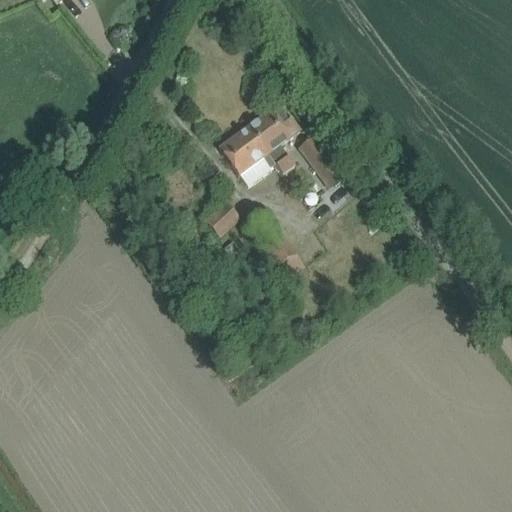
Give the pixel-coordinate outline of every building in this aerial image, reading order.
[(275,167),(274,167),(282,178),(294,169),(280,149),(300,135),(289,121),(280,128),(270,115),(247,132),(267,159),(269,157),(275,167)] [(218,153),(238,180),(240,178),(248,190),(271,173),(269,171),(274,167),(275,167),(269,157),(267,159),(247,132),(218,153)] [(342,181),(325,159),(312,168),(328,191),(342,181)] [(221,240),(240,221),(222,203),(203,222),(221,240)] [(247,226),(264,253),(274,268),(294,255),(268,213),(247,226)] [(232,285),(252,270),(233,245),(213,259),(232,285)]
